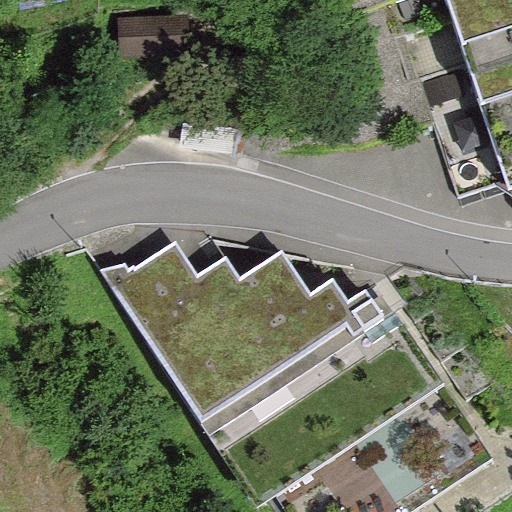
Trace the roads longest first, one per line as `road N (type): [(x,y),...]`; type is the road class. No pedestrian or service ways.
road 1 (residential): [(511,262),(302,211),(191,195),(100,203),(0,243)]
road 2 (track): [(72,212),(87,160),(141,102),(164,82),(212,62)]
